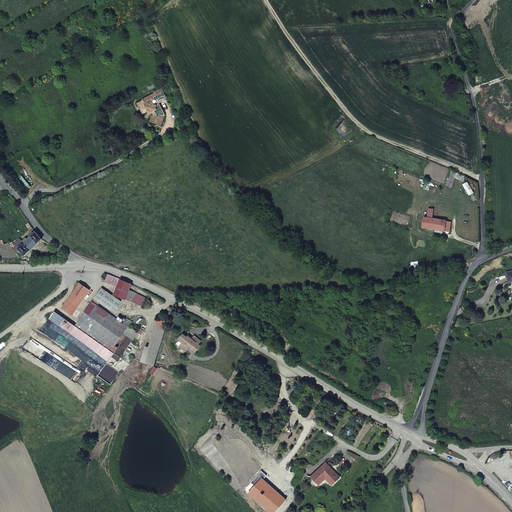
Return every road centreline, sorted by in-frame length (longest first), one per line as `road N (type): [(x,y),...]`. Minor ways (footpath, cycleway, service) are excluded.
road 1 (tertiary): [(77,265),(113,271),(197,310),(413,436)]
road 2 (track): [(484,259),(382,288),(173,298)]
road 3 (residential): [(484,259),(476,116),(451,22)]
road 4 (residential): [(413,436),(446,325),(472,267),(484,259)]
road 5 (unclassified): [(77,265),(38,230),(0,169)]
